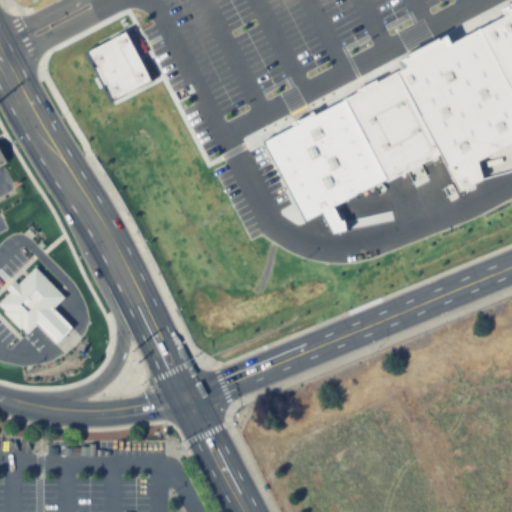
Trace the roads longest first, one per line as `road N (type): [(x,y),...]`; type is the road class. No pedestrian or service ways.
road 1 (trunk): [(191,401),(0,66)]
road 2 (secondary): [(191,401),(511,267)]
road 3 (trunk): [(111,253),(121,332),(116,359),(81,392),(25,406)]
road 4 (secondary): [(0,396),(25,406),(105,412),(191,401)]
road 5 (trunk): [(249,511),(191,401)]
